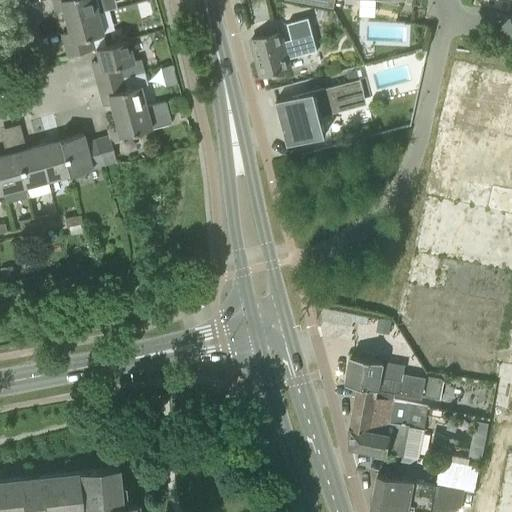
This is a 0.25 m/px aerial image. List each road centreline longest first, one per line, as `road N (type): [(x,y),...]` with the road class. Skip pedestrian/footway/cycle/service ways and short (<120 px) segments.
road 1 (tertiary): [(287,324),(224,88)]
road 2 (tertiary): [(224,88),(228,180),(254,318)]
road 3 (secondary): [(341,511),(287,324)]
road 4 (secondary): [(261,344),(311,511)]
road 5 (residential): [(0,118),(44,105),(20,0)]
road 6 (secondary): [(0,383),(136,358)]
road 7 (secondary): [(136,358),(261,344)]
road 8 (secondary): [(254,318),(136,358)]
